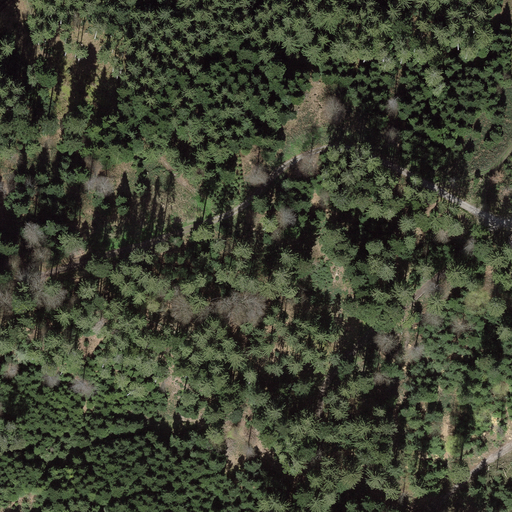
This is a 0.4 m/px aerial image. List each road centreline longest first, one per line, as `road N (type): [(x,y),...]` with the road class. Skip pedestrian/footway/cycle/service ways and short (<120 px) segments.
road 1 (track): [(483,219),(383,156),(316,149),(243,196),(0,301)]
road 2 (track): [(483,219),(469,243),(328,381),(318,424),(320,511)]
